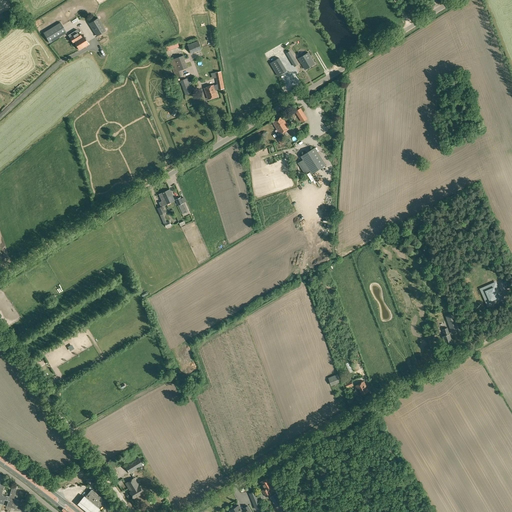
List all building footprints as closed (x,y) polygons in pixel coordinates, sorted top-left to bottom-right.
[(96,36),(105,31),(98,18),(89,24),(96,36)] [(60,22),(43,33),(50,43),(67,33),(60,22)] [(293,25),(287,32),(295,39),(301,32),(293,25)] [(81,36),(79,32),(77,29),(68,35),(69,37),(73,43),(74,42),(79,50),(82,48),(83,48),(89,44),(83,35),(81,36)] [(192,49),(199,46),(197,41),(190,44),(192,49)] [(167,51),(179,47),(178,43),(165,47),(167,51)] [(311,58),(308,53),(299,58),(303,64),(302,64),(305,69),(315,64),(311,58)] [(176,78),(182,76),(180,71),(187,68),(183,56),(170,60),(174,73),(176,78)] [(279,58),(270,63),(278,76),(287,71),(279,58)] [(224,89),(221,71),(215,73),(217,84),(214,85),(204,88),(208,99),(217,96),(215,90),(224,89)] [(185,95),(192,93),(189,85),(190,84),(188,78),(180,81),(185,95)] [(298,117),(303,113),(300,108),(295,111),(298,117)] [(280,134),(289,128),(282,117),(273,122),(280,134)] [(312,174),(326,165),(315,147),(301,156),(303,160),(298,163),(305,174),(310,170),(312,174)] [(166,212),(163,206),(175,201),(170,189),(159,194),(162,201),(159,202),(161,206),(157,208),(160,215),(166,212)] [(184,204),(184,203),(181,197),(175,199),(179,206),(184,204)] [(184,204),(179,206),(182,214),(188,211),(184,203),(184,204)] [(488,307),(504,300),(496,281),(479,288),(488,307)] [(460,331),(456,320),(448,323),(452,334),(460,331)] [(449,334),(448,327),(442,329),(444,336),(443,336),(446,345),(453,342),(450,334),(449,334)] [(331,386),(341,382),(337,374),(328,378),(331,386)] [(360,396),(369,391),(364,381),(355,386),(360,396)] [(125,463),(127,461),(124,457),(122,458),(122,459),(117,462),(116,459),(110,463),(113,469),(124,462),(125,463)] [(130,474),(143,466),(138,457),(124,465),(130,474)] [(93,483),(96,479),(92,475),(88,480),(93,483)] [(139,486),(134,478),(125,483),(130,491),(129,492),(133,499),(144,492),(140,485),(139,486)] [(272,494),(269,489),(273,487),(268,478),(261,482),(265,488),(262,490),(266,497),(272,494)] [(0,500),(0,499),(7,501),(8,496),(2,494),(5,482),(1,481),(0,483),(0,500)] [(21,499),(21,501),(14,498),(16,489),(12,488),(6,506),(11,508),(12,503),(16,504),(24,506),(25,500),(21,499)] [(85,497),(99,508),(103,503),(104,501),(91,490),(89,492),(85,497)] [(255,491),(250,493),(256,509),(262,507),(255,491)] [(276,507),(283,503),(276,493),(270,497),(276,507)] [(96,511),(100,507),(84,494),(77,503),(88,511),(96,511)]
